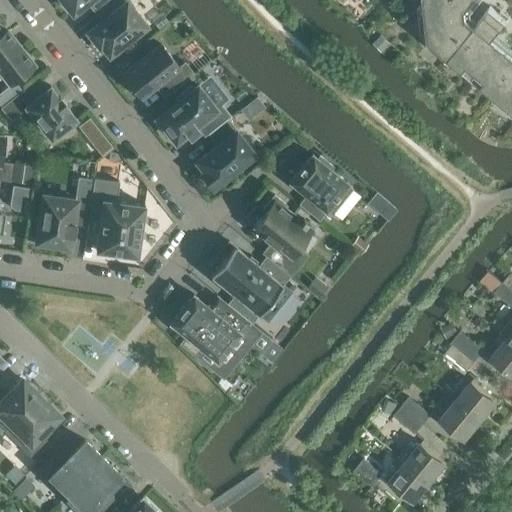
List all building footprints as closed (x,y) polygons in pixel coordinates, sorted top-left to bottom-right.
[(58,0),(61,3),(64,1),(72,10),(72,11),(73,12),(74,11),(87,0),(94,0),(99,6),(106,0),(58,0)] [(109,15),(89,31),(100,45),(102,44),(109,54),(121,44),(123,47),(135,37),(133,34),(145,25),(127,3),(130,0),(129,0),(107,0),(102,5),(109,15)] [(486,81),(481,86),(482,87),(482,86),(511,107),(511,54),(467,18),(466,10),(474,0),(424,0),(425,7),(426,6),(428,30),(427,30),(428,43),(462,70),(462,71),(463,72),(467,66),(486,81)] [(490,6),(478,21),(495,35),(507,20),(509,17),(500,11),(499,13),(490,6)] [(0,72),(10,85),(35,65),(16,41),(17,41),(10,32),(9,32),(8,30),(3,34),(0,29),(0,72)] [(380,35),(375,40),(383,48),(388,43),(380,35)] [(161,44),(123,74),(142,98),(160,83),(169,94),(194,74),(185,62),(179,67),(161,44)] [(166,136),(169,133),(175,141),(186,132),(188,134),(197,127),(195,125),(199,122),(208,134),(231,116),(220,103),(214,108),(208,100),(209,99),(205,94),(204,95),(197,86),(194,89),(191,85),(176,97),(179,101),(154,121),(166,136)] [(7,86),(0,91),(0,106),(1,107),(15,96),(7,86)] [(23,91),(2,107),(11,119),(26,107),(51,139),(60,131),(63,134),(75,124),(73,121),(75,120),(76,119),(75,117),(67,107),(60,97),(59,97),(51,87),(50,86),(48,87),(49,87),(31,101),(23,91)] [(250,119),(267,105),(259,94),(242,108),(250,119)] [(228,118),(208,134),(217,145),(197,161),(205,170),(201,173),(212,187),(253,153),(236,130),(237,129),(228,118)] [(98,126),(87,135),(103,155),(114,147),(98,126)] [(0,178),(10,180),(12,163),(0,161),(4,135),(0,134),(0,178)] [(291,183),(291,182),(307,195),(299,204),(318,219),(327,208),(332,212),(351,188),(347,184),(348,182),(346,181),(330,168),(332,166),(319,155),(317,158),(313,155),(314,155),(312,153),(310,155),(304,163),(297,171),(298,171),(291,179),(289,181),(291,183)] [(31,184),(34,162),(14,159),(11,181),(31,184)] [(12,185),(9,203),(13,209),(24,211),(28,187),(12,185)] [(377,193),(369,203),(389,218),(397,209),(377,193)] [(36,237),(36,242),(69,247),(71,234),(73,234),(75,223),(87,225),(90,202),(77,200),(77,199),(43,194),(39,218),(35,218),(33,237),(36,237)] [(262,253),(290,275),(307,255),(297,248),(312,230),(305,224),(307,221),(303,218),(301,221),(284,207),(286,204),(274,195),(262,209),(265,211),(254,225),(265,234),(263,235),(271,242),(262,253)] [(145,204),(103,199),(95,250),(138,256),(145,204)] [(357,236),(350,245),(360,254),(361,253),(368,245),(357,236)] [(259,313),(267,320),(289,292),(290,291),(282,284),(290,275),(266,256),(258,265),(256,263),(258,261),(251,255),(249,257),(229,241),(218,254),(217,255),(222,259),(210,274),(235,294),(228,303),(252,322),(259,313)] [(511,274),(510,273),(503,282),(511,289),(511,274)] [(511,289),(503,282),(495,291),(511,305),(511,289)] [(239,333),(248,321),(227,304),(218,314),(194,295),(195,295),(193,294),(192,295),(192,296),(185,304),(185,303),(178,312),(178,313),(171,321),(170,322),(172,324),(172,323),(187,335),(180,343),(194,354),(200,346),(216,359),(215,359),(217,360),(218,359),(218,358),(239,333)] [(288,294),(275,315),(284,320),(296,300),(288,294)] [(450,324),(441,329),(446,338),(455,333),(450,324)] [(451,343),(452,344),(474,362),(484,349),(461,330),(451,343)] [(511,341),(507,337),(501,332),(494,340),(500,345),(491,356),(492,356),(489,360),(511,379),(511,341)] [(283,350),(271,340),(261,352),(273,362),(283,350)] [(474,362),(452,344),(445,353),(466,371),(474,362)] [(0,426),(6,433),(41,397),(22,379),(4,397),(0,393),(0,426)] [(472,380),(456,399),(482,420),(497,401),(472,380)] [(409,396),(401,406),(423,424),(431,414),(409,396)] [(41,397),(6,433),(33,459),(50,441),(49,441),(41,434),(59,415),(41,397)] [(386,399),(382,409),(392,413),(396,404),(386,399)] [(482,420),(456,399),(441,418),(466,439),(482,420)] [(423,424),(401,406),(394,415),(415,433),(423,424)] [(36,471),(63,498),(103,457),(84,439),(67,457),(58,448),(36,471)] [(406,448),(399,456),(431,482),(446,463),(421,442),(412,453),(406,448)] [(431,482),(399,456),(393,463),(399,468),(390,480),(415,501),(431,482)] [(103,457),(63,498),(77,511),(101,511),(112,502),(103,493),(121,475),(103,457)] [(354,470),(372,485),(382,473),(364,458),(354,470)] [(158,511),(144,498),(142,496),(141,498),(127,511),(119,511),(114,507),(110,511),(158,511)] [(511,511),(511,508),(505,503),(498,511),(511,511)]
